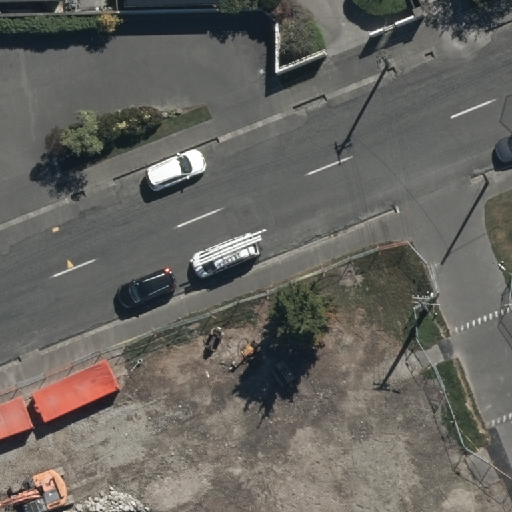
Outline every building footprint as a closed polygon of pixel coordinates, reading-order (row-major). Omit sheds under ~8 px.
[(0,0),(0,8),(65,7),(65,0),(0,0)] [(222,0),(125,0),(126,17),(222,15),(222,0)] [(76,511),(227,453),(334,411),(323,385),(0,511),(76,511)] [(453,511),(411,408),(332,440),(361,511),(453,511)] [(316,511),(310,497),(271,511),(250,511),(227,453),(76,511),(316,511)]
